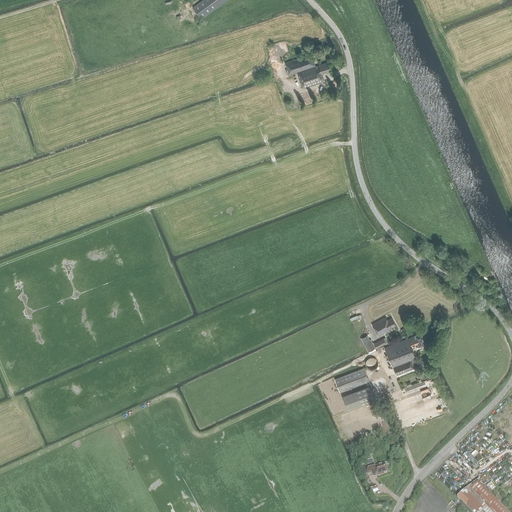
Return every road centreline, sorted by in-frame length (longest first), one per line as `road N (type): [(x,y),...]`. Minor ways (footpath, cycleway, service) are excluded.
road 1 (tertiary): [(511,336),(483,300),(405,247),(376,214),(357,168),(350,64),(334,27),(309,0)]
road 2 (tertiary): [(396,511),(417,478),(511,379)]
